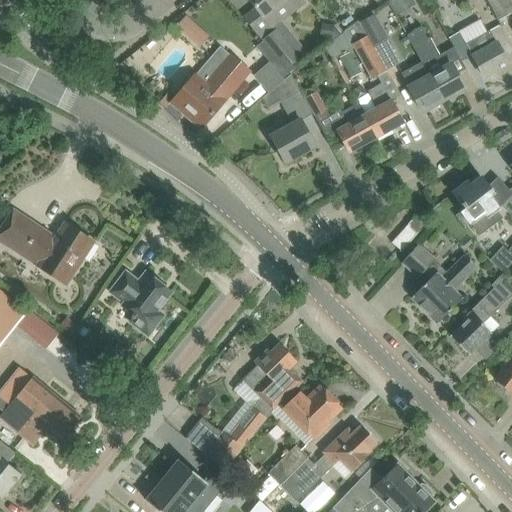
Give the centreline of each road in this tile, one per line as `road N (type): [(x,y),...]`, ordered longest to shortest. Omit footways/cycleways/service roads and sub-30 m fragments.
road 1 (residential): [(61,511),(276,249)]
road 2 (tertiary): [(511,489),(276,249)]
road 3 (tertiary): [(276,249),(156,151),(0,63)]
road 4 (residential): [(276,249),(511,118)]
